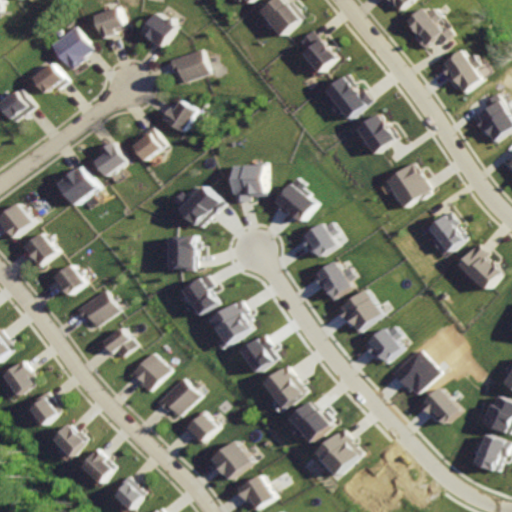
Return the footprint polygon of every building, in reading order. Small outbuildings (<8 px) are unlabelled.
[(5,0),(0,0),(0,9),(8,3),(5,0)] [(284,0),(273,0),(261,10),(282,36),(304,18),(292,3),(289,6),(284,0)] [(397,0),(404,8),(413,0),(397,0)] [(423,3),(409,15),(428,39),(437,31),(443,37),(455,27),(448,18),(441,24),(423,3)] [(93,15),(102,39),(116,34),(115,31),(126,27),(118,6),(93,15)] [(155,13),(141,34),(163,47),(176,26),(155,13)] [(74,26),(50,46),(71,71),(84,61),(82,58),(93,49),(74,26)] [(313,31),(302,41),(310,51),(306,54),(308,56),(303,60),(309,66),(312,63),(321,74),(341,58),(324,37),(320,39),(313,31)] [(443,65),(452,78),(457,75),(468,91),(486,79),(479,69),(487,63),(480,53),(474,57),(468,48),(443,65)] [(166,60),(171,75),(177,73),(180,83),(208,73),(199,49),(166,60)] [(53,63),(35,78),(48,94),(55,88),(58,91),(68,82),(53,63)] [(326,90),(334,100),(329,103),(336,113),(342,108),(349,117),(372,100),(363,87),(358,91),(345,75),(326,90)] [(23,90),(4,105),(17,122),(36,107),(23,90)] [(511,110),(500,93),(475,109),(484,123),(489,119),(497,132),(511,121),(511,110)] [(169,106),(162,118),(185,132),(198,110),(181,100),(175,109),(169,106)] [(357,127),(375,153),(399,137),(391,125),(388,127),(378,112),(357,127)] [(154,131),(145,139),(143,136),(133,144),(147,161),(166,145),(154,131)] [(114,140),(101,150),(104,154),(97,160),(111,176),(130,160),(114,140)] [(410,154),(383,170),(400,199),(427,183),(410,154)] [(233,165),(235,202),(248,201),(248,197),(265,196),(264,164),(233,165)] [(87,167),(65,184),(82,205),(103,187),(87,167)] [(292,177),(274,204),(300,222),(313,203),(306,197),(308,194),(300,189),(303,185),(292,177)] [(184,209),(203,227),(225,202),(206,185),(184,209)] [(26,203),(7,219),(23,239),(42,223),(26,203)] [(445,204),(424,219),(442,245),(463,231),(445,204)] [(299,238),(308,250),(314,246),(320,255),(336,243),(330,235),(335,232),(328,223),(323,226),(321,223),(299,238)] [(49,232),(32,246),(40,256),(37,258),(46,269),(66,252),(49,232)] [(475,235),(455,255),(482,281),(497,266),(483,252),(487,247),(475,235)] [(173,237),(174,249),(167,249),(168,262),(174,262),(175,269),(185,268),(185,271),(196,271),(196,267),(200,267),(199,249),(203,249),(203,241),(200,242),(200,236),(173,237)] [(313,276),(321,287),(326,283),(328,286),(325,288),(333,299),(352,286),(348,281),(354,277),(346,267),(341,270),(334,260),(313,276)] [(76,264),(56,280),(65,291),(69,288),(76,296),(92,283),(76,264)] [(188,287),(196,299),(190,303),(196,314),(202,310),(205,314),(223,303),(213,288),(216,286),(208,275),(188,287)] [(339,309),(358,333),(383,314),(364,290),(339,309)] [(108,292),(84,310),(92,321),(94,319),(101,328),(123,312),(108,292)] [(216,318),(229,337),(222,341),(228,348),(256,328),(253,323),(255,321),(241,301),(216,318)] [(1,319),(0,319),(0,354),(18,341),(1,319)] [(366,344),(376,355),(378,353),(386,362),(403,348),(395,339),(400,335),(393,327),(389,330),(386,327),(366,344)] [(126,328),(107,344),(117,355),(121,351),(128,358),(142,346),(126,328)] [(245,349),(262,373),(280,360),(272,348),(276,345),(267,334),(245,349)] [(23,353),(4,367),(19,388),(39,373),(23,353)] [(155,353),(136,375),(155,392),(174,370),(155,353)] [(511,364),(508,363),(503,372),(510,375),(505,384),(511,387),(511,364)] [(269,382),(290,407),(310,390),(289,365),(269,382)] [(184,376),(162,402),(174,412),(175,410),(186,419),(207,395),(184,376)] [(422,406),(431,415),(435,412),(447,424),(463,408),(441,386),(432,394),(430,392),(422,400),(425,403),(422,406)] [(52,391),(33,406),(50,427),(66,413),(63,409),(65,406),(52,391)] [(511,401),(498,396),(487,423),(510,432),(511,427),(511,401)] [(297,417),(302,422),(296,427),(304,436),(309,433),(317,442),(337,426),(334,422),(336,420),(329,411),(326,414),(316,402),(297,417)] [(207,409),(190,427),(210,445),(226,427),(207,409)] [(71,416),(55,434),(74,451),(90,433),(71,416)] [(322,452),(343,473),(365,451),(345,430),(322,452)] [(487,433),(476,463),(498,472),(503,458),(500,457),(501,454),(506,456),(511,442),(487,433)] [(239,434),(219,450),(236,471),(256,456),(239,434)] [(107,448),(90,467),(109,484),(124,467),(116,460),(118,458),(107,448)] [(267,467),(244,481),(251,494),(254,492),(261,504),(281,492),(267,467)] [(135,476),(119,493),(138,511),(154,494),(135,476)]
